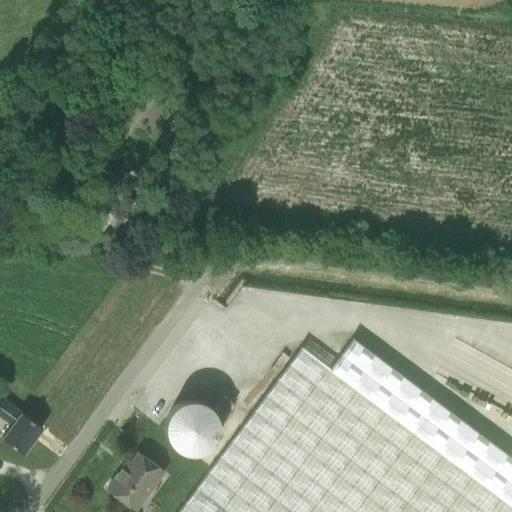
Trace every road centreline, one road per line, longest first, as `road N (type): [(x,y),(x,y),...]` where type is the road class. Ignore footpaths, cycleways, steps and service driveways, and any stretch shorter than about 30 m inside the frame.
road 1 (track): [(202,280),(249,260),(511,295)]
road 2 (unclassified): [(28,511),(202,280)]
